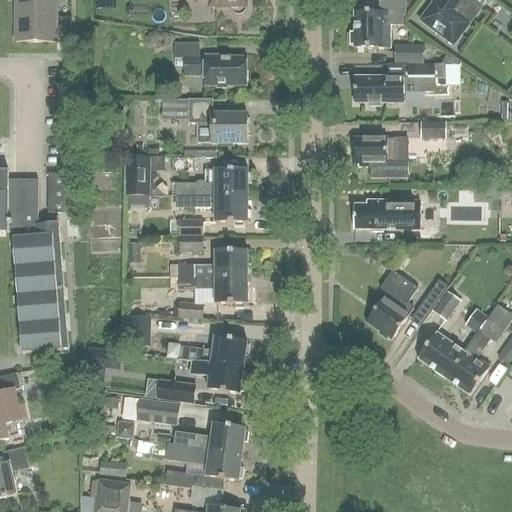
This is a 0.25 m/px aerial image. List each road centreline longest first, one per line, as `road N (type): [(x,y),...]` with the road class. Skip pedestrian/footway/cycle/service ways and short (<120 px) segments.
road 1 (residential): [(310,368),(310,0)]
road 2 (residential): [(511,442),(447,426),(370,373),(310,368)]
road 3 (residential): [(307,511),(310,368)]
road 4 (residential): [(30,171),(29,91),(23,73),(0,65)]
